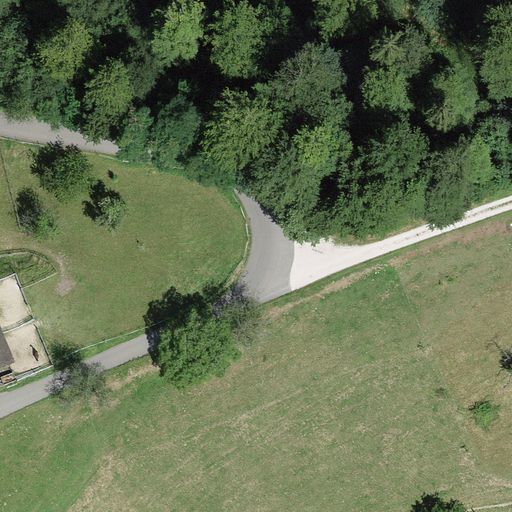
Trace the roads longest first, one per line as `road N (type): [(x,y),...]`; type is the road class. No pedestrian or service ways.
road 1 (unclassified): [(0,122),(217,163),(249,181),(270,217),(271,252),(263,276),(235,303)]
road 2 (residential): [(0,408),(235,303)]
road 3 (track): [(271,252),(351,254),(511,201)]
